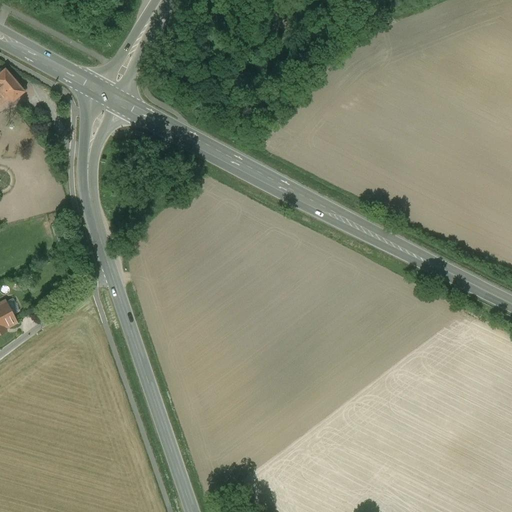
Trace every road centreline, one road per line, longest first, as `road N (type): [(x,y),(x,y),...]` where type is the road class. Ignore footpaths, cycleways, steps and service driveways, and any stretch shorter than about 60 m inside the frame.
road 1 (primary): [(511,304),(110,96)]
road 2 (primary): [(109,270),(191,511)]
road 3 (primary): [(110,96),(87,166),(109,270)]
road 4 (unclassified): [(0,356),(109,270)]
road 5 (primary): [(110,96),(0,36)]
